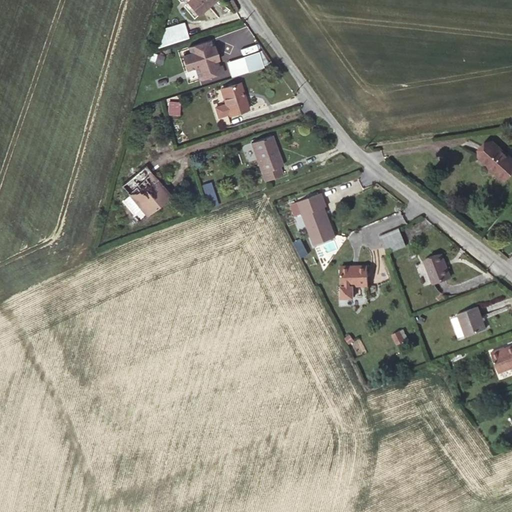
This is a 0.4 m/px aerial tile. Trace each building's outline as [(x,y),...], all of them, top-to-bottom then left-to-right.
[(234,15),(221,0),(197,0),(196,1),(208,15),(201,20),(212,33),(234,15)] [(163,26),(164,37),(186,34),(185,24),(163,26)] [(260,51),(243,57),(249,73),(266,66),(260,51)] [(226,57),(202,64),(211,95),(240,87),(238,79),(233,80),(226,57)] [(258,90),(281,84),(274,66),(253,73),(258,90)] [(254,100),(233,106),(241,133),(262,127),(254,100)] [(180,115),(180,101),(168,101),(168,115),(180,115)] [(511,142),(499,135),(490,151),(511,163),(511,142)] [(294,157),(290,147),(269,154),(282,190),(300,184),(297,177),(300,176),(296,165),(293,166),(291,158),(294,157)] [(175,185),(164,169),(139,187),(146,196),(139,201),(149,216),(156,210),(162,219),(186,201),(179,191),(176,194),(172,188),(175,185)] [(209,208),(218,205),(212,182),(203,184),(209,208)] [(336,204),(312,211),(324,251),(346,244),(340,227),(339,227),(338,225),(340,225),(337,217),(340,216),(336,204)] [(416,259),(408,239),(390,246),(395,265),(416,259)] [(452,287),(445,266),(429,272),(435,292),(452,287)] [(358,273),(347,273),(345,304),(357,305),(357,293),(372,294),(373,274),(364,274),(363,275),(358,275),(358,273)] [(478,333),(469,312),(449,320),(457,342),(478,333)] [(398,342),(394,333),(387,336),(391,345),(398,342)] [(398,342),(391,345),(394,352),(404,347),(401,341),(398,342)] [(511,363),(511,361),(505,346),(489,354),(488,351),(481,354),(489,373),(511,363)]
